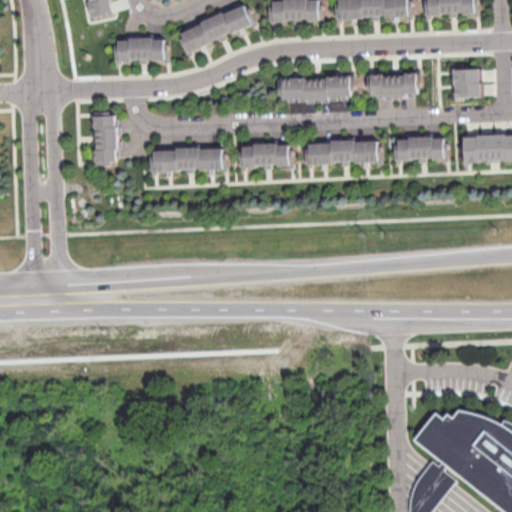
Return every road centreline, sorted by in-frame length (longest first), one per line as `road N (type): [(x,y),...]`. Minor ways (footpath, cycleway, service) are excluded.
road 1 (residential): [(511,42),(282,51),(168,85),(47,89)]
road 2 (residential): [(511,110),(148,124),(133,88)]
road 3 (secondary): [(511,253),(191,276)]
road 4 (secondary): [(89,297),(104,307),(394,311)]
road 5 (residential): [(47,89),(31,106),(34,300)]
road 6 (residential): [(64,299),(56,106),(47,89)]
